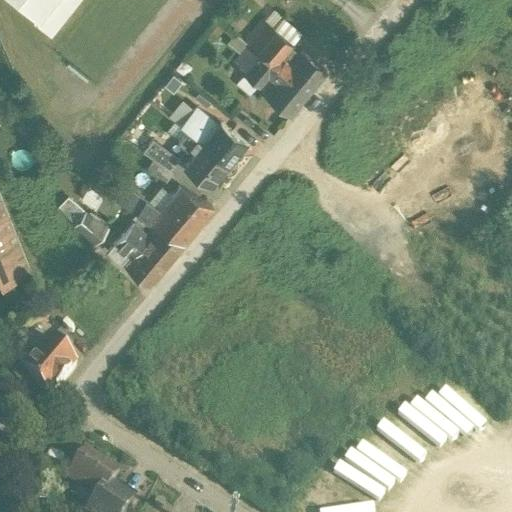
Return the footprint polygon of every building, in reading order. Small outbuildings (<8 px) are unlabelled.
[(16,0),(37,15),(38,16),(50,0),(16,0)] [(76,0),(50,0),(38,16),(37,15),(33,20),(50,34),(76,0)] [(293,43),(272,25),(264,35),(254,47),(283,71),(290,62),(284,57),(286,55),(284,54),(290,47),(293,43)] [(264,35),(255,28),(245,39),(254,47),(264,35)] [(283,71),(254,47),(244,59),(250,64),(243,71),(259,84),(268,73),(275,80),(283,71)] [(297,53),(290,47),(284,54),(286,55),(284,57),(290,62),(298,53),(297,53)] [(326,69),(301,48),(297,53),(298,53),(290,62),(283,71),(307,91),(326,69)] [(307,91),(283,71),(275,80),(265,93),(289,113),(307,91)] [(220,121),(218,124),(196,106),(181,124),(186,128),(227,162),(245,141),(220,121)] [(227,162),(186,128),(178,138),(189,147),(191,144),(197,149),(184,164),(210,185),(210,184),(209,184),(227,162)] [(178,158),(152,139),(143,151),(170,169),(178,158)] [(148,202),(97,168),(86,185),(102,194),(120,203),(139,216),(148,222),(159,209),(148,202)] [(159,209),(148,222),(155,226),(182,242),(213,205),(180,184),(159,209)] [(120,203),(102,194),(94,206),(112,217),(120,203)] [(85,210),(68,196),(59,205),(74,223),(85,210)] [(3,204),(0,205),(0,267),(4,277),(29,267),(3,204)] [(108,227),(85,210),(74,223),(95,242),(108,227)] [(145,231),(132,220),(123,230),(140,244),(145,239),(145,231)] [(182,242),(155,226),(145,239),(140,244),(164,264),(182,242)] [(140,244),(123,230),(114,241),(126,251),(131,255),(140,244)] [(126,251),(114,241),(109,248),(120,258),(126,251)] [(164,264),(140,244),(131,255),(124,264),(147,283),(164,264)] [(18,333),(0,340),(0,341),(25,372),(33,362),(27,356),(21,350),(28,343),(18,333)] [(52,339),(37,357),(30,352),(27,356),(33,362),(25,372),(34,385),(49,402),(76,369),(52,339)] [(25,372),(20,367),(11,375),(25,392),(34,385),(25,372)] [(104,465),(84,452),(67,479),(97,499),(101,501),(112,485),(118,475),(118,474),(119,472),(106,463),(104,465)] [(112,485),(101,501),(97,499),(88,511),(125,511),(133,500),(112,485)]
